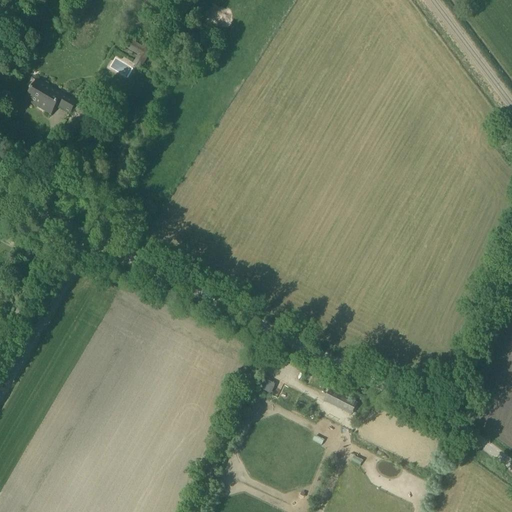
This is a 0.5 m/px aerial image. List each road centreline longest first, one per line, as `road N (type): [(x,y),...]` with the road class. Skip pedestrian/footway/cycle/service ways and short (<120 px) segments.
road 1 (unclassified): [(511,466),(454,425),(270,328)]
road 2 (unclassified): [(87,238),(270,328)]
road 3 (track): [(191,511),(270,328)]
road 4 (unclassified): [(0,389),(87,238)]
